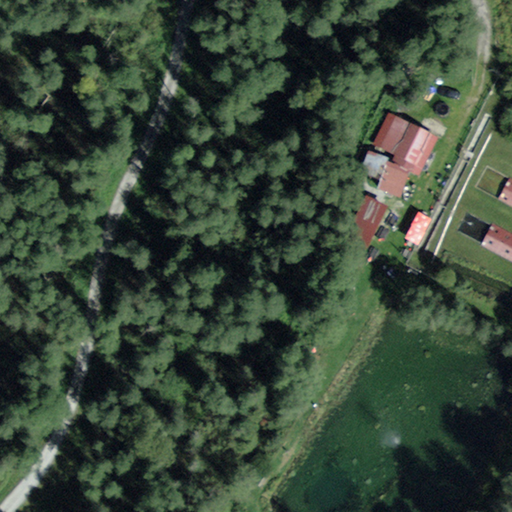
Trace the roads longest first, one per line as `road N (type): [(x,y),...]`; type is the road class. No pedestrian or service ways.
road 1 (track): [(190,0),(165,97),(118,195),(85,363),(49,454),(2,511)]
road 2 (track): [(479,0),(486,40),(477,90),(433,196)]
